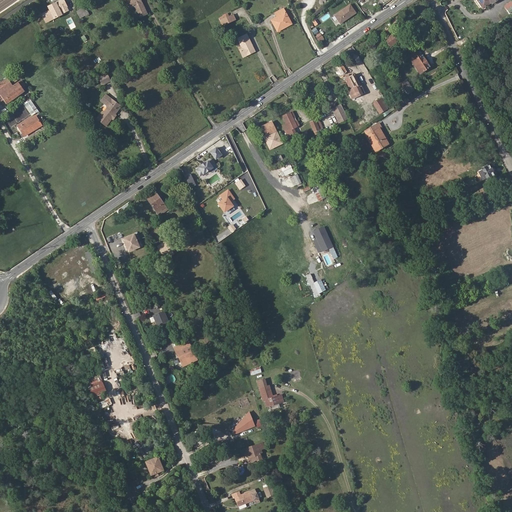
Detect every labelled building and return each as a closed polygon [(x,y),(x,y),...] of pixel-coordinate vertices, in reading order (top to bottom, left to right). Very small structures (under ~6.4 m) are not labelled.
[(50,0),(41,7),(45,12),(60,0),(50,0)] [(127,0),(130,8),(134,6),(139,17),(146,14),(140,0),(127,0)] [(475,0),(482,9),(491,3),(492,5),(498,0),(475,0)] [(349,5),(333,15),(339,24),(354,13),(349,5)] [(83,6),(76,10),(79,15),(87,10),(83,6)] [(283,9),(275,13),(278,17),(279,20),(273,23),(278,31),(292,24),(283,9)] [(230,14),(219,20),(222,26),(234,21),(230,14)] [(247,33),(237,38),(242,48),(239,49),(243,58),(256,52),(247,33)] [(397,43),(392,35),(385,40),(390,48),(397,43)] [(430,67),(422,55),(420,56),(417,51),(408,56),(419,74),(430,67)] [(105,74),(97,77),(101,86),(109,82),(105,74)] [(360,92),(357,85),(355,86),(349,75),(344,77),(348,86),(346,87),(351,97),(360,92)] [(7,79),(0,83),(0,94),(6,103),(23,92),(17,83),(12,87),(7,79)] [(407,95),(413,91),(407,82),(406,79),(400,83),(407,95)] [(104,96),(99,102),(106,107),(106,109),(103,113),(101,113),(96,120),(106,127),(111,120),(113,116),(119,108),(104,96)] [(30,116),(38,112),(31,99),(23,103),(30,116)] [(382,99),(374,104),(380,114),(387,109),(382,99)] [(339,123),(347,119),(339,105),(332,108),(339,123)] [(293,128),(297,126),(294,121),(289,112),(282,116),(286,123),(282,125),(288,137),(295,133),(293,128)] [(35,116),(18,127),(24,136),(41,126),(35,116)] [(315,119),(310,121),(314,130),(319,128),(316,121),(315,119)] [(319,128),(314,130),(316,133),(323,130),(318,120),(316,121),(319,128)] [(261,126),(267,138),(277,133),(271,122),(261,126)] [(379,123),(365,131),(367,135),(376,151),(388,143),(379,128),(381,126),(379,123)] [(217,147),(210,150),(214,159),(221,156),(217,147)] [(196,169),(200,175),(203,172),(203,173),(206,171),(207,172),(208,172),(209,171),(210,170),(209,168),(212,166),(215,164),(211,158),(208,161),(207,160),(199,167),(196,169)] [(282,171),(291,167),(289,161),(280,165),(282,171)] [(482,168),(487,181),(490,180),(489,177),(494,175),(492,172),(493,171),(492,168),(490,169),(489,165),(482,168)] [(472,193),(476,201),(489,196),(485,187),(472,193)] [(227,191),(220,196),(222,200),(217,204),(223,212),(231,206),(228,202),(233,199),(227,191)] [(147,199),(156,212),(165,206),(156,193),(147,199)] [(158,215),(167,210),(165,206),(156,212),(158,215)] [(313,232),(322,251),(332,247),(322,227),(313,232)] [(133,242),(126,244),(132,258),(139,256),(133,242)] [(157,246),(163,259),(176,252),(174,248),(170,250),(166,242),(157,246)] [(91,249),(85,252),(93,272),(99,269),(91,249)] [(312,273),(306,275),(314,298),(319,296),(312,273)] [(64,294),(76,286),(73,283),(61,290),(64,294)] [(164,311),(153,315),(158,327),(169,323),(164,311)] [(187,341),(174,348),(178,357),(182,365),(196,358),(187,341)] [(91,353),(80,357),(82,361),(97,355),(94,347),(90,348),(91,353)] [(251,376),(262,372),(260,366),(249,370),(251,376)] [(99,372),(84,377),(92,398),(106,393),(99,372)] [(257,381),(259,388),(267,386),(265,379),(257,381)] [(259,388),(263,400),(265,399),(267,406),(271,405),(278,403),(283,401),(281,395),(277,396),(276,395),(272,396),(269,386),(267,386),(259,388)] [(101,397),(96,399),(99,408),(112,405),(110,398),(102,401),(101,397)] [(258,444),(257,444),(245,448),(245,449),(241,451),(242,456),(247,454),(248,458),(250,458),(252,462),(255,461),(256,462),(258,462),(258,460),(261,459),(259,453),(261,453),(260,449),(267,447),(265,442),(258,444)] [(157,456),(146,461),(151,474),(163,469),(157,456)] [(269,463),(261,466),(264,473),(271,470),(269,463)] [(271,484),(263,487),(266,497),(275,494),(271,484)] [(234,495),(238,504),(253,497),(255,501),(260,499),(255,487),(240,493),(234,495)] [(131,502),(137,499),(132,488),(126,491),(131,502)]
